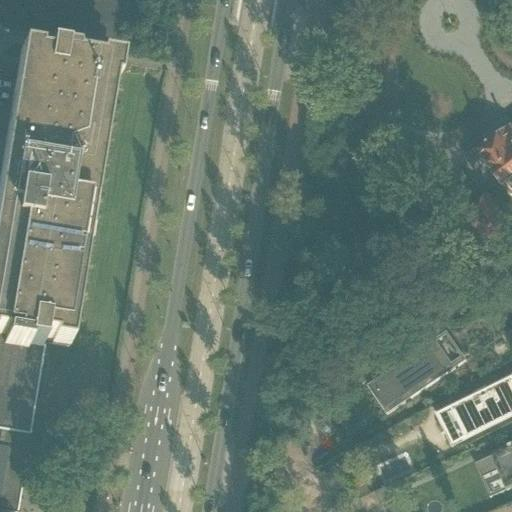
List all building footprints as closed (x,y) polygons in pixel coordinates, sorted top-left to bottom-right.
[(37,0),(25,7),(47,43),(52,42),(123,54),(131,0),(37,0)] [(0,509),(13,511),(16,511),(45,341),(65,344),(111,66),(62,58),(63,54),(64,54),(64,53),(47,50),(47,52),(48,52),(47,59),(23,55),(22,57),(26,57),(24,69),(21,68),(20,70),(24,71),(21,86),(18,85),(17,87),(21,88),(19,100),(15,99),(15,101),(19,102),(16,117),(13,116),(12,118),(16,119),(14,130),(10,130),(10,132),(14,132),(11,148),(8,147),(7,149),(11,150),(9,161),(5,161),(5,162),(9,163),(6,178),(2,178),(2,180),(6,180),(4,192),(0,191),(0,192),(0,509)] [(511,124),(510,126),(475,153),(501,188),(504,186),(511,195),(511,194),(511,124)] [(486,233),(494,243),(507,234),(499,224),(505,219),(488,197),(464,215),(481,237),(486,233)] [(441,313),(450,327),(470,313),(462,300),(441,313)] [(428,349),(370,388),(385,409),(442,370),(428,349)] [(511,377),(437,415),(452,446),(511,416),(511,377)] [(511,448),(490,458),(505,490),(511,486),(511,448)] [(349,492),(332,499),(336,509),(369,494),(364,481),(347,488),(349,492)] [(390,487),(374,493),(379,505),(395,498),(390,487)]
